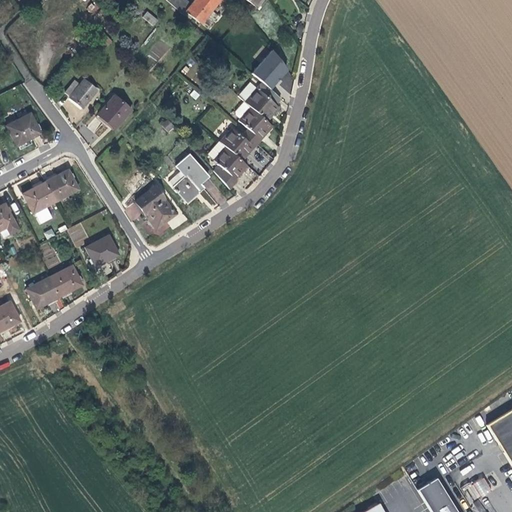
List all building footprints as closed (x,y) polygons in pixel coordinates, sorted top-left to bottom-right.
[(184,11),(190,4),(185,0),(164,0),(181,15),(184,11)] [(199,24),(218,0),(193,0),(190,4),(184,11),(196,21),(199,24)] [(141,18),(151,27),(156,21),(145,12),(141,18)] [(274,50),(253,74),(272,90),(289,70),(274,50)] [(79,109),(94,91),(81,80),(78,86),(72,82),(63,93),(68,97),(67,99),(79,109)] [(273,106),(278,100),(259,84),(243,103),(248,108),(265,123),(276,110),(273,106)] [(111,130),(126,111),(111,97),(95,116),(111,130)] [(255,147),(271,127),(265,123),(248,108),(237,122),(246,130),(242,135),(255,147)] [(13,146),(24,139),(35,133),(24,113),(2,125),(13,146)] [(161,124),(168,132),(174,126),(167,118),(161,124)] [(240,163),(255,147),(242,135),(239,137),(229,130),(217,144),(240,163)] [(26,144),(24,139),(13,146),(15,150),(26,144)] [(233,183),(246,168),(240,163),(217,144),(206,157),(217,167),(211,174),(227,192),(235,184),(233,183)] [(183,203),(201,188),(198,184),(205,177),(186,155),(173,166),(182,177),(170,187),(172,189),(170,191),(172,193),(173,192),(183,203)] [(66,169),(43,181),(54,201),(76,189),(66,169)] [(54,201),(43,181),(21,193),(32,213),(34,212),(40,223),(51,217),(45,206),(54,201)] [(143,212),(140,214),(151,227),(162,218),(164,220),(172,213),(151,186),(133,200),(143,212)] [(131,202),(140,214),(143,212),(133,200),(131,202)] [(3,202),(0,203),(0,230),(13,223),(3,202)] [(68,228),(74,246),(87,241),(81,223),(68,228)] [(44,232),(46,239),(55,236),(52,229),(44,232)] [(93,264),(116,252),(106,234),(84,246),(93,264)] [(69,265),(48,277),(57,295),(79,283),(69,265)] [(57,295),(48,277),(26,288),(36,306),(57,295)] [(8,300),(0,304),(0,328),(18,319),(8,300)] [(511,467),(511,410),(487,426),(511,467)] [(456,511),(436,478),(417,489),(430,511),(456,511)] [(472,486),(480,498),(491,491),(483,479),(472,486)]
